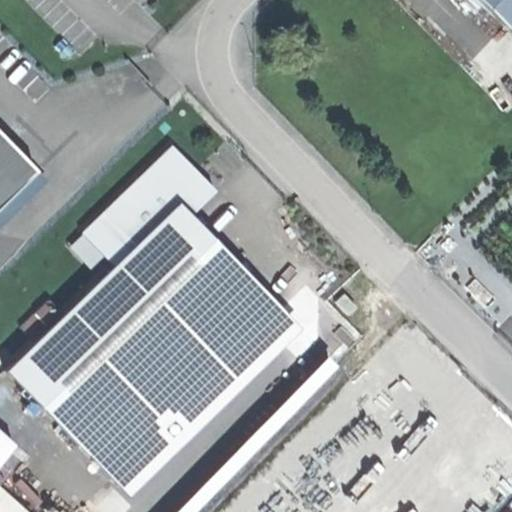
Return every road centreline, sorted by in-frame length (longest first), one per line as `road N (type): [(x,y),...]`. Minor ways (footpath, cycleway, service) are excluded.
road 1 (unclassified): [(416,288),(228,101),(212,69),(211,39),(231,0)]
road 2 (track): [(416,288),(208,511)]
road 3 (unknown): [(0,82),(53,130),(97,128),(153,98),(211,39)]
road 4 (unclassified): [(511,380),(416,288)]
road 5 (unclassified): [(511,198),(416,288)]
road 6 (unknown): [(95,0),(112,17),(166,39),(211,39)]
